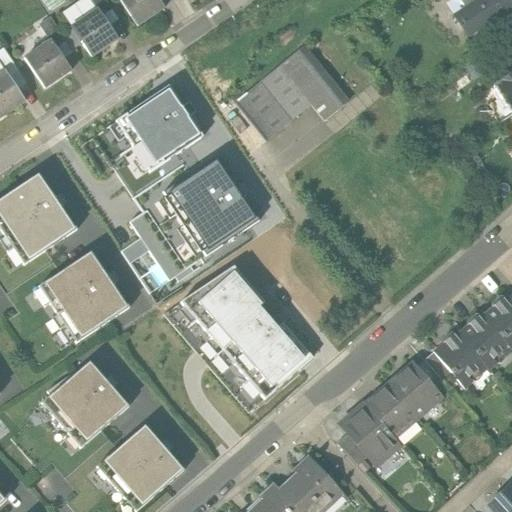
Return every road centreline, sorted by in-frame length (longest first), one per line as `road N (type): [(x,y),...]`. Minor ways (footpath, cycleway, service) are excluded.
road 1 (residential): [(511,231),(183,511)]
road 2 (residential): [(0,161),(241,0)]
